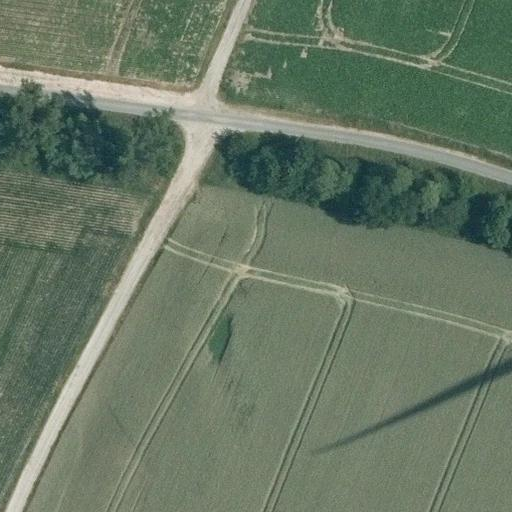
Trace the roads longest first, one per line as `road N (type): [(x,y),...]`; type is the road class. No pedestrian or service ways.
road 1 (unclassified): [(511,193),(226,105),(0,78)]
road 2 (track): [(226,105),(17,511)]
